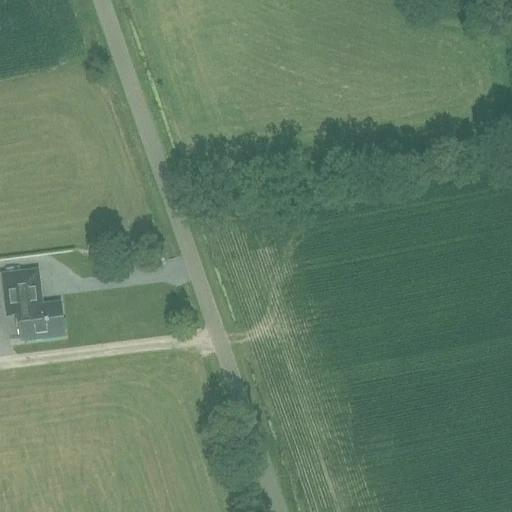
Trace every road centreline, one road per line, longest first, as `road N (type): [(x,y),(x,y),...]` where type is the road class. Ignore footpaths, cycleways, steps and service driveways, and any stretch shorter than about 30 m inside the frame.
road 1 (unclassified): [(278,511),(101,0)]
road 2 (track): [(217,335),(0,365)]
